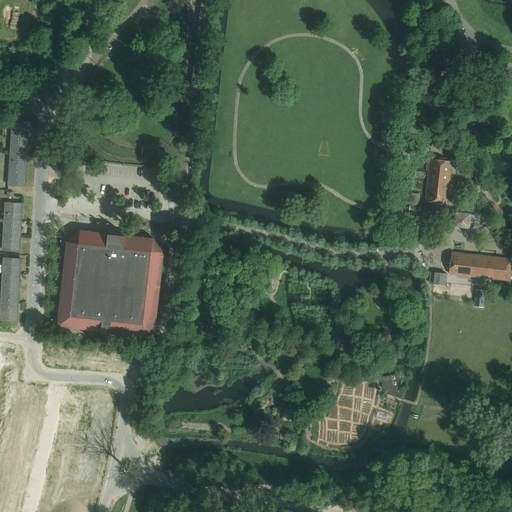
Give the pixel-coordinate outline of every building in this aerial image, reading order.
[(448,44),(434,47),(430,53),(433,67),(440,72),(454,69),(458,62),(456,55),(459,51),(448,44)] [(13,121),(12,138),(29,140),(30,122),(13,121)] [(395,144),(395,132),(383,131),(383,143),(395,144)] [(29,140),(12,138),(11,154),(28,155),(29,140)] [(452,148),(459,156),(462,153),(455,145),(452,148)] [(28,155),(11,154),(10,168),(27,169),(28,155)] [(428,159),(427,171),(429,172),(426,204),(447,206),(452,161),(428,159)] [(27,169),(10,168),(9,185),(26,187),(27,169)] [(6,203),(4,220),(22,222),(23,204),(6,203)] [(475,215),(471,215),(456,213),(454,225),(469,227),(474,227),(475,215)] [(22,222),(4,220),(4,235),(21,236),(22,222)] [(62,327),(102,331),(151,337),(155,333),(165,252),(153,238),(80,230),(67,241),(58,322),(62,327)] [(21,236),(4,235),(3,250),(20,251),(21,236)] [(511,266),(511,259),(480,256),(452,253),(449,274),(457,275),(457,278),(470,279),(470,277),(510,281),(511,266)] [(4,266),(3,273),(20,274),(21,259),(4,258),(4,266)] [(275,289),(280,271),(270,268),(266,286),(275,289)] [(435,272),(434,284),(446,285),(447,274),(435,272)] [(20,274),(3,273),(2,288),(19,289),(20,274)] [(19,289),(2,288),(1,303),(19,304),(19,289)] [(481,301),(482,291),(475,290),(474,300),(481,301)] [(19,304),(1,303),(0,320),(17,321),(19,304)] [(388,333),(384,333),(383,333),(380,336),(380,340),(383,343),(387,343),(390,340),(391,336),(388,333)] [(0,364),(0,398),(13,399),(14,365),(0,364)] [(394,374),(376,378),(385,393),(398,396),(399,390),(395,390),(397,378),(394,374)] [(33,389),(29,436),(47,437),(51,391),(33,389)] [(94,393),(86,441),(105,444),(112,396),(94,393)] [(0,469),(3,470),(11,408),(0,406),(0,469)] [(285,409),(284,419),(293,420),(293,409),(285,409)] [(21,477),(38,480),(43,446),(26,444),(21,477)] [(85,447),(78,481),(96,484),(102,451),(85,447)] [(16,489),(12,511),(31,511),(35,492),(16,489)] [(88,511),(92,498),(75,494),(69,511),(88,511)]
